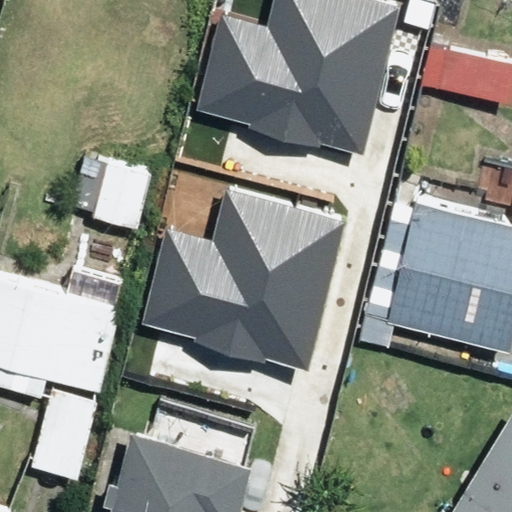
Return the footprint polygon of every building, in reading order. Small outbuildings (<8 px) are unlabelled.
[(476,61),(469,94),(505,101),(511,67),(476,61)] [(480,144),(487,153),(502,141),(495,132),(480,144)] [(89,217),(132,229),(147,172),(84,154),(72,203),(92,209),(89,217)] [(386,322),(509,351),(511,336),(511,225),(414,202),(386,322)] [(44,377),(96,391),(119,310),(113,309),(119,282),(71,270),(63,298),(0,280),(0,387),(39,398),(44,377)] [(511,511),(511,414),(451,511),(511,511)] [(110,511),(237,511),(249,467),(131,433),(110,511)] [(333,486),(360,495),(375,455),(349,445),(333,486)]
